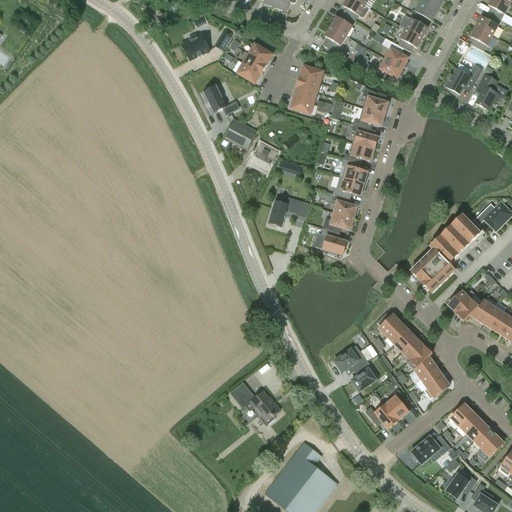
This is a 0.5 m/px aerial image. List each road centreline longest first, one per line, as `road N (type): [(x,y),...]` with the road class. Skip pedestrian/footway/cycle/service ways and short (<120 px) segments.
road 1 (tertiary): [(371,468),(291,354),(163,72),(97,0)]
road 2 (residential): [(407,115),(363,255),(426,318)]
road 3 (residential): [(511,146),(421,90),(469,0)]
road 4 (residential): [(511,233),(426,318)]
